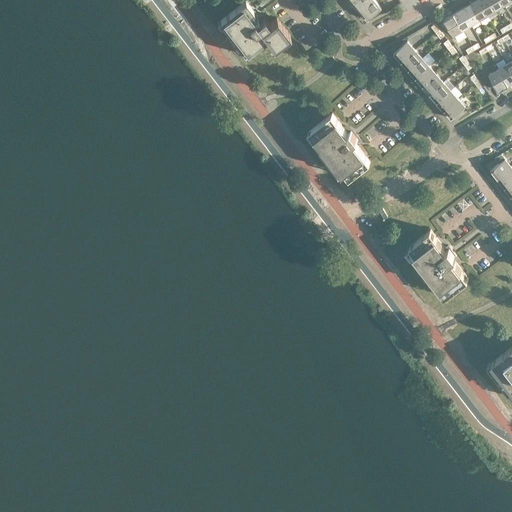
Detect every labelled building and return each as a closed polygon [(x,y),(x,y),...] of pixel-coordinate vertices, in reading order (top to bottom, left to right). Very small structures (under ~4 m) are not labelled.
[(372,0),(354,0),(353,1),(356,5),(354,6),(358,11),(372,0)] [(382,8),(375,0),(372,0),(358,11),(363,17),(364,15),(368,19),(382,8)] [(488,14),(479,0),(475,0),(470,3),(480,19),(488,14)] [(496,9),(490,0),(479,0),(488,14),(496,9)] [(504,5),(501,0),(490,0),(496,9),(504,5)] [(220,23),(234,40),(236,43),(237,42),(240,46),(240,49),(245,55),(267,38),(270,42),(272,41),(275,45),(290,34),(276,17),(269,23),(264,16),(259,20),(252,11),(253,10),(247,2),(220,23)] [(480,19),(470,3),(462,8),(471,24),(480,19)] [(471,24),(462,8),(454,13),(463,29),(471,24)] [(463,29),(454,13),(444,19),(453,35),(463,29)] [(440,29),(435,23),(431,26),(436,32),(440,29)] [(444,35),(440,29),(436,32),(441,38),(444,35)] [(452,45),(448,39),(444,42),(448,48),(452,45)] [(394,53),(401,61),(415,49),(407,40),(394,53)] [(457,51),(452,45),(448,48),(453,54),(457,51)] [(475,49),(473,45),(466,49),(468,53),(475,49)] [(488,50),(486,46),(479,50),(482,54),(488,50)] [(422,57),(415,49),(401,61),(408,69),(422,57)] [(468,60),(463,55),(459,57),(464,63),(468,60)] [(429,65),(422,57),(408,69),(415,77),(429,65)] [(472,67),(468,60),(464,63),(468,69),(472,67)] [(511,81),(511,71),(507,63),(499,68),(508,84),(511,81)] [(436,73),(429,65),(415,77),(423,85),(436,73)] [(508,84),(499,68),(489,74),(498,90),(508,84)] [(444,81),(436,73),(423,85),(430,94),(444,81)] [(470,76),(475,82),(478,80),(474,74),(470,76)] [(483,86),(478,80),(475,82),(479,88),(483,86)] [(451,89),(444,81),(430,94),(437,102),(451,89)] [(458,97),(451,89),(437,102),(444,110),(458,97)] [(465,106),(458,97),(444,110),(451,118),(465,106)] [(315,138),(328,155),(340,172),(344,169),(350,177),(371,161),(355,141),(359,138),(352,129),(348,127),(344,126),(332,112),(312,128),(318,136),(315,138)] [(491,169),(498,178),(511,167),(511,166),(505,158),(491,169)] [(511,180),(511,167),(498,178),(504,187),(511,180)] [(413,255),(425,271),(432,281),(435,278),(448,294),(469,278),(453,258),(457,255),(448,245),(445,247),(431,229),(410,245),(416,253),(413,255)] [(495,372),(502,381),(509,390),(511,387),(511,345),(491,361),(498,370),(495,372)]
